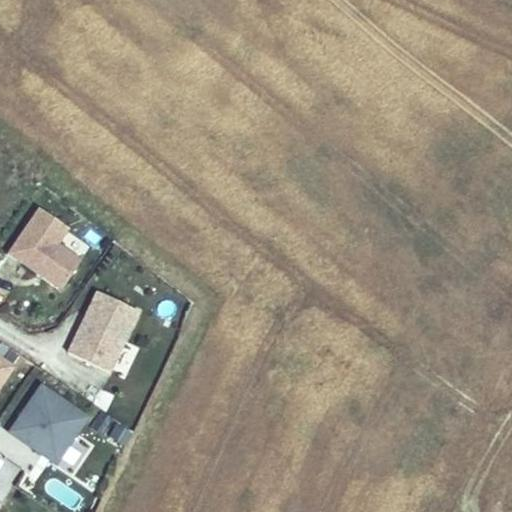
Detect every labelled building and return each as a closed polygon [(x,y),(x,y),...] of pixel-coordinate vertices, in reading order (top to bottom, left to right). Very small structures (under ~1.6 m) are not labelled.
[(59,292),(79,262),(56,247),(67,231),(37,211),(6,256),(59,292)] [(135,313),(95,294),(66,356),(106,375),(135,313)] [(0,385),(11,370),(0,361),(0,385)] [(85,420),(39,389),(8,434),(54,465),(58,459),(66,447),(85,420)] [(108,438),(123,447),(130,436),(115,427),(108,438)] [(66,447),(58,459),(70,468),(79,455),(66,447)] [(0,482),(9,487),(19,467),(0,457),(0,482)]
